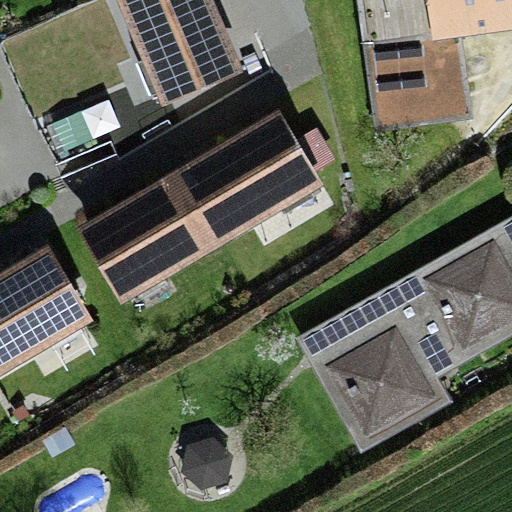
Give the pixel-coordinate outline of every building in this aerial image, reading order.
[(232,65),(203,0),(127,0),(168,92),(232,65)] [(511,0),(392,0),(395,15),(383,16),(389,67),(443,60),(436,11),(456,9),(456,14),(511,7),(511,0)] [(274,120),(189,170),(224,230),(310,180),(274,120)] [(126,290),(203,243),(167,184),(90,230),(126,290)] [(390,326),(323,364),(365,438),(436,398),(423,373),(511,322),(511,268),(494,237),(377,303),(390,326)] [(45,256),(0,281),(0,362),(80,316),(45,256)]
